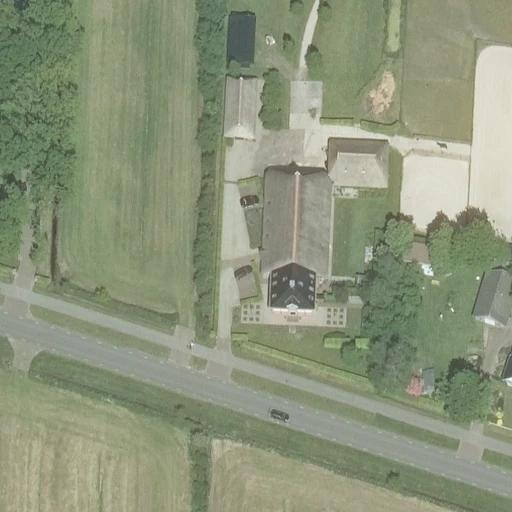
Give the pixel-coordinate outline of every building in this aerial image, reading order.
[(227,67),(254,69),(255,22),(228,21),(227,67)] [(254,142),(258,81),(227,79),(223,140),(254,142)] [(385,189),(387,147),(331,144),(329,180),(267,177),(263,278),(273,279),(272,315),(314,317),(315,281),(326,281),(330,187),(385,189)] [(418,249),(399,245),(395,265),(414,269),(418,249)] [(506,331),(511,310),(511,282),(485,274),(472,320),(506,331)] [(367,279),(356,278),(356,294),(367,295),(367,279)] [(511,385),(511,360),(509,369),(507,368),(503,383),(511,385)]
